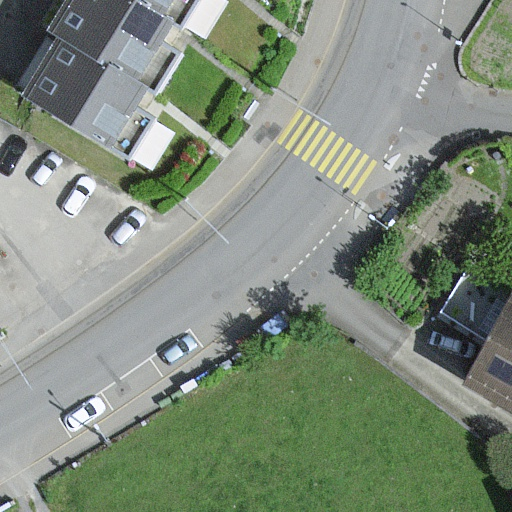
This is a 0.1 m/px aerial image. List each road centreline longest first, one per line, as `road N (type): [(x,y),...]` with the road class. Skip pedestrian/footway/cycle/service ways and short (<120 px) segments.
road 1 (secondary): [(376,86),(301,199),(246,253),(0,424)]
road 2 (residential): [(511,113),(414,104),(376,86)]
